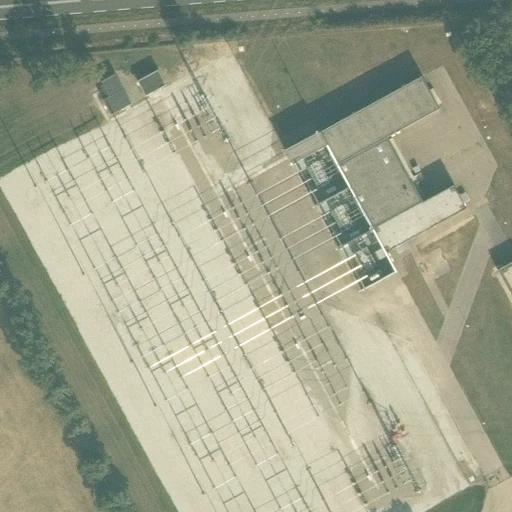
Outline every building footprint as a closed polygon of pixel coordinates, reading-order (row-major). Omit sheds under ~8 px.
[(146,97),(167,86),(158,70),(137,82),(146,97)] [(109,98),(124,90),(115,76),(101,84),(109,98)] [(327,147),(372,230),(385,255),(466,211),(453,187),(423,204),(423,203),(388,139),(440,110),(422,78),(284,152),(292,166),(327,147)] [(132,105),(124,90),(109,98),(103,102),(112,117),(132,105)] [(511,263),(498,272),(511,297),(511,263)]
